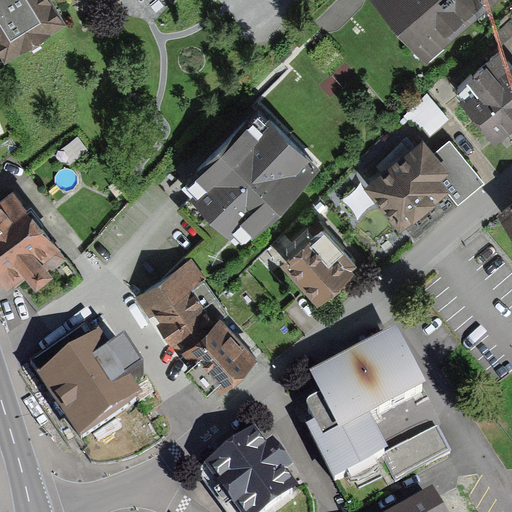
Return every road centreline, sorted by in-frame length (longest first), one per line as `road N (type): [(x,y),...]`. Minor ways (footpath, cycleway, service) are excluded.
road 1 (residential): [(136,485),(511,187)]
road 2 (primary): [(32,511),(0,394)]
